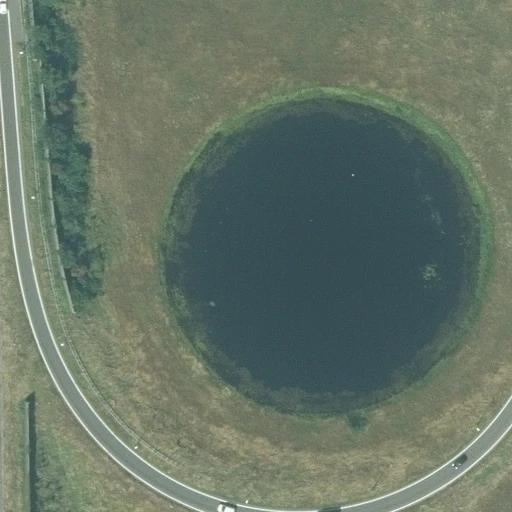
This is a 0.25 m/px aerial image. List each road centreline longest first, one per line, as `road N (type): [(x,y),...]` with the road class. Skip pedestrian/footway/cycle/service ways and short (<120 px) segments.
road 1 (motorway): [(233,511),(147,474),(93,426),(41,338),(19,243),(0,31)]
road 2 (motorway): [(511,409),(483,447),(423,488),(360,511)]
